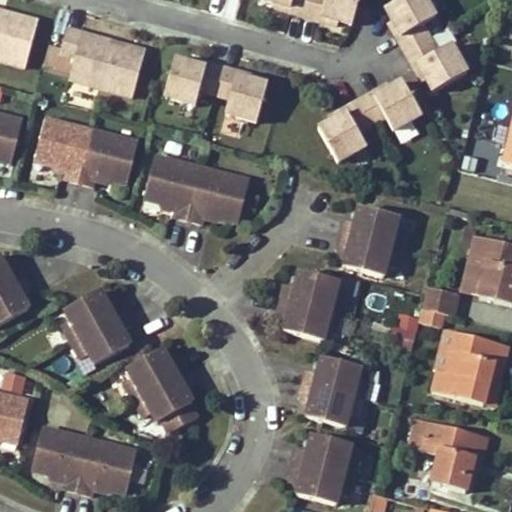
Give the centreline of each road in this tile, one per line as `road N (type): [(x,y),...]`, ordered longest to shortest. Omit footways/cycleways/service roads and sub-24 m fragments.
road 1 (residential): [(202,511),(234,482),(262,395),(212,295),(100,228),(0,208)]
road 2 (residential): [(354,66),(112,0)]
